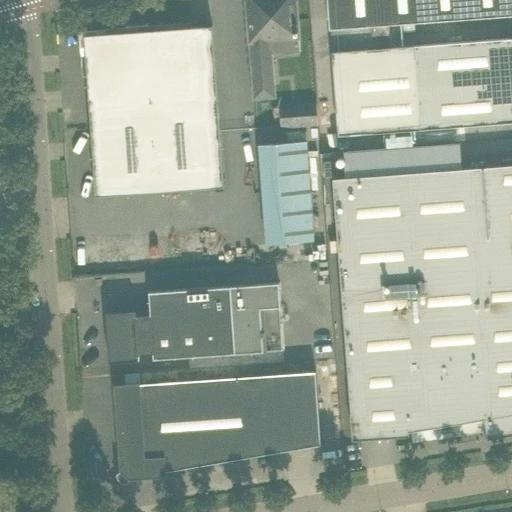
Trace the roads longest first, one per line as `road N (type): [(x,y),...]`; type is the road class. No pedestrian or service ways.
road 1 (unclassified): [(58,511),(21,0)]
road 2 (unclassified): [(272,511),(511,471)]
